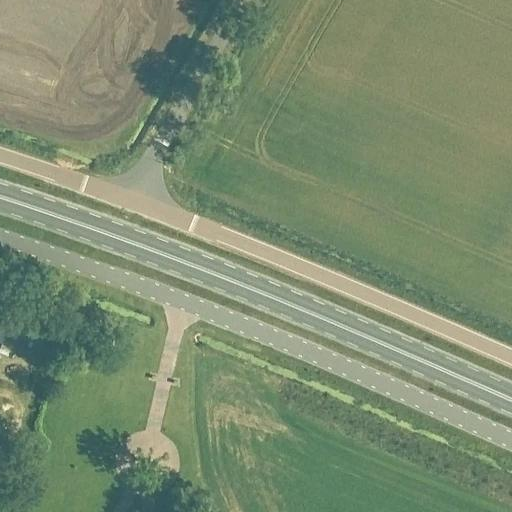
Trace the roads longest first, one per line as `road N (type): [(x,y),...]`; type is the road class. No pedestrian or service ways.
road 1 (primary): [(0,197),(228,280),(511,401)]
road 2 (unclassified): [(511,441),(233,322),(0,239)]
road 3 (unclassified): [(131,201),(511,360)]
road 4 (unclassified): [(131,201),(242,0)]
road 5 (unclassified): [(0,158),(131,201)]
